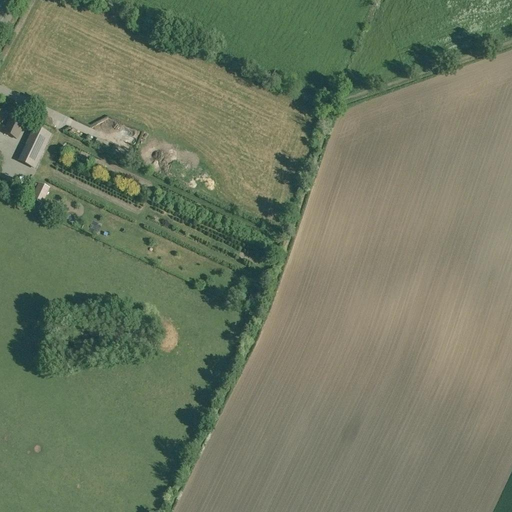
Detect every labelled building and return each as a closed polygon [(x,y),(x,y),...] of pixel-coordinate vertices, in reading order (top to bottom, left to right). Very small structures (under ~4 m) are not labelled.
[(24,124),(12,118),(5,134),(17,140),(24,124)] [(36,129),(20,162),(35,169),(50,136),(36,129)] [(97,140),(94,147),(106,153),(109,146),(97,140)] [(49,189),(40,185),(33,200),(42,204),(49,189)] [(258,300),(251,297),(248,304),(255,307),(258,300)]
